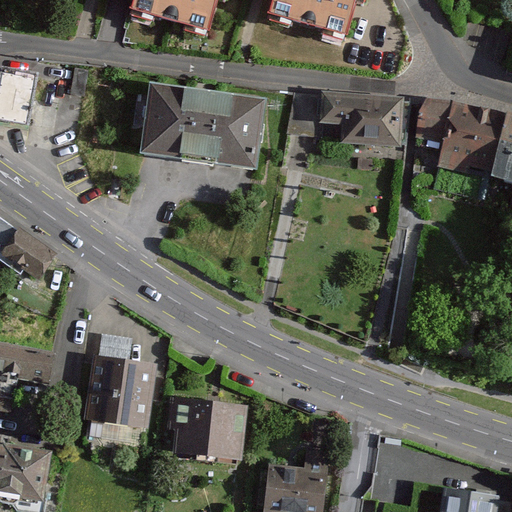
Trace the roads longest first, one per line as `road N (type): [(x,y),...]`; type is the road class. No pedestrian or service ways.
road 1 (residential): [(0,47),(419,88),(457,73)]
road 2 (secondary): [(0,182),(253,347),(369,396)]
road 3 (secondary): [(369,396),(511,444)]
